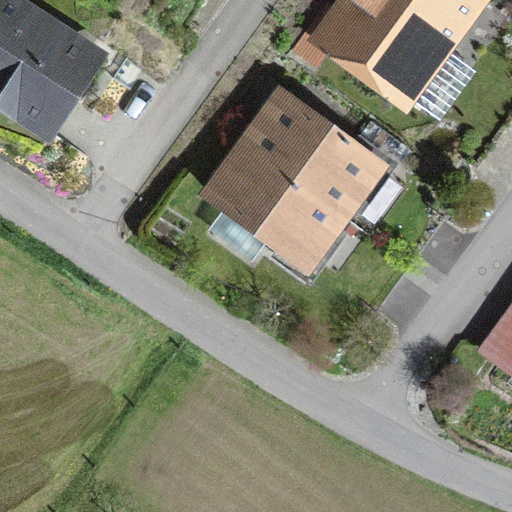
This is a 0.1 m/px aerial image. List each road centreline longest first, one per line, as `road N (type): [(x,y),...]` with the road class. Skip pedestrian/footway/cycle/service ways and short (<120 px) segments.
road 1 (residential): [(354,420),(65,237)]
road 2 (residential): [(65,237),(229,0)]
road 3 (residential): [(354,420),(511,215)]
road 4 (residential): [(511,494),(354,420)]
